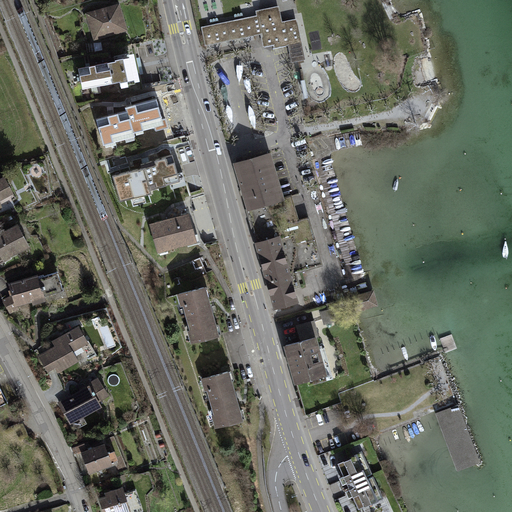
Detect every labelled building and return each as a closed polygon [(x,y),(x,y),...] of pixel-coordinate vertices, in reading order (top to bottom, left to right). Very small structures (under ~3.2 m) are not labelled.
[(120,7),(89,12),(94,40),(125,34),(120,7)] [(256,18),(205,29),(209,46),(257,35),(259,43),(287,37),(292,60),(306,57),(298,20),(283,24),(279,7),(255,12),(256,18)] [(136,47),(74,58),(81,94),(142,84),(136,47)] [(307,102),(363,88),(359,71),(302,85),(307,102)] [(156,102),(94,119),(101,147),(164,131),(156,102)] [(269,154),(234,163),(246,210),(281,201),(269,154)] [(182,185),(174,158),(113,176),(121,202),(182,185)] [(0,207),(1,207),(0,204),(0,203),(11,199),(3,177),(0,178),(0,207)] [(294,205),(249,217),(273,309),(298,303),(290,272),(319,264),(307,216),(297,219),(294,205)] [(188,216),(149,225),(156,254),(194,245),(188,216)] [(0,235),(0,261),(29,248),(19,227),(0,235)] [(38,276),(9,284),(16,308),(45,300),(38,276)] [(204,288),(177,294),(188,342),(215,336),(204,288)] [(380,306),(375,290),(354,296),(358,312),(380,306)] [(333,309),(321,312),(325,326),(336,322),(333,309)] [(313,321),(297,326),(300,336),(316,331),(313,321)] [(79,329),(37,356),(47,372),(53,369),(57,375),(76,363),(71,355),(89,344),(79,329)] [(314,337),(284,345),(294,383),(324,375),(314,337)] [(228,372),(203,378),(215,427),(240,421),(228,372)] [(89,386),(58,403),(69,423),(100,406),(89,386)] [(103,444),(79,453),(87,473),(111,464),(103,444)] [(384,511),(357,450),(324,465),(344,511),(384,511)] [(130,511),(123,488),(98,495),(103,511),(130,511)]
